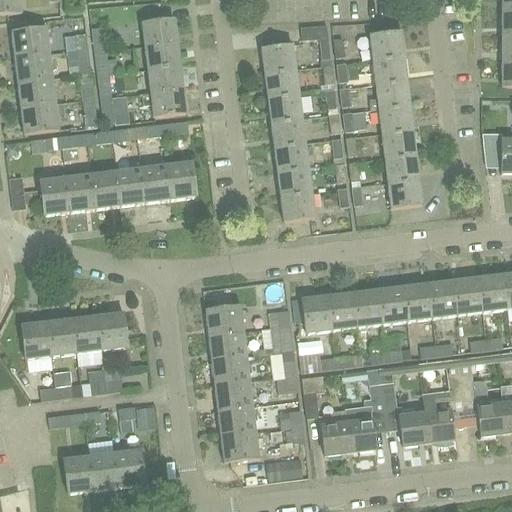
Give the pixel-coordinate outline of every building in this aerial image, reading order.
[(0,0),(0,17),(22,17),(20,0),(0,0)] [(511,12),(511,0),(502,0),(502,13),(511,12)] [(511,38),(511,12),(502,13),(502,38),(511,38)] [(142,25),(145,49),(177,45),(174,21),(142,25)] [(319,42),(322,62),(331,61),(327,28),(300,30),(302,43),(319,42)] [(91,30),(94,55),(106,54),(103,29),(91,30)] [(12,35),(15,61),(50,57),(47,31),(12,35)] [(369,39),(372,63),(404,59),(401,35),(369,39)] [(74,37),(76,53),(88,52),(86,36),(74,37)] [(511,63),(511,38),(502,38),(502,63),(511,63)] [(333,42),(336,61),(345,60),(343,41),(333,42)] [(180,69),(177,45),(145,49),(148,73),(180,69)] [(261,52),(264,76),(296,72),(293,48),(261,52)] [(90,68),(88,52),(76,53),(78,69),(90,68)] [(118,76),(117,61),(107,62),(106,54),(94,55),(97,79),(109,77),(118,76)] [(53,81),(50,57),(15,61),(18,86),(53,81)] [(407,84),(404,59),(372,63),(375,88),(407,84)] [(511,88),(511,63),(502,63),(502,89),(511,88)] [(345,66),(336,67),(339,86),(348,85),(345,66)] [(322,68),(324,87),(334,86),(332,67),(322,68)] [(183,93),(180,69),(148,73),(151,96),(142,97),(142,98),(183,93)] [(299,97),(296,72),(264,76),(268,101),(299,97)] [(112,102),(109,77),(97,79),(100,103),(112,102)] [(56,108),(53,81),(18,86),(21,112),(56,108)] [(410,109),(407,84),(375,88),(377,102),(369,103),(370,114),(378,113),(410,109)] [(80,87),(83,105),(95,103),(93,85),(80,87)] [(349,90),(339,91),(342,110),(351,109),(349,90)] [(325,93),(329,119),(338,117),(335,92),(325,93)] [(186,116),(183,93),(142,98),(143,108),(152,107),(154,121),(186,116)] [(302,122),(299,97),(268,101),(271,126),(302,122)] [(115,126),(112,102),(100,103),(103,127),(115,126)] [(97,117),(95,103),(83,105),(84,119),(97,117)] [(59,133),(56,108),(21,112),(24,137),(59,133)] [(413,134),(410,109),(378,113),(382,137),(413,134)] [(352,115),(342,116),(345,135),(355,133),(352,115)] [(341,136),(338,117),(329,119),(331,137),(341,136)] [(305,147),(302,122),(271,126),(274,151),(305,147)] [(187,123),(161,126),(163,139),(188,135),(187,123)] [(163,139),(161,126),(136,129),(137,142),(138,142),(139,151),(163,147),(161,139),(163,139)] [(137,142),(136,129),(111,132),(112,145),(137,142)] [(112,145),(111,132),(95,134),(96,147),(112,145)] [(416,158),(413,134),(382,137),(385,162),(416,158)] [(511,176),(511,140),(501,141),(501,136),(482,136),(484,152),(502,152),(502,176),(511,176)] [(77,137),(60,139),(61,151),(78,149),(77,137)] [(61,151),(60,139),(31,143),(32,156),(47,155),(48,153),(61,151)] [(345,141),(348,159),(357,158),(355,139),(345,141)] [(331,142),(333,161),(343,160),(341,141),(331,142)] [(308,172),(305,147),(274,151),(277,176),(308,172)] [(419,183),(416,158),(385,162),(388,187),(419,183)] [(192,164),(166,168),(171,203),(196,199),(192,164)] [(364,164),(358,164),(348,165),(352,191),(361,190),(360,181),(365,181),(364,164)] [(335,167),(337,186),(346,185),(344,166),(335,167)] [(171,203),(166,168),(141,171),(145,206),(171,203)] [(145,206),(141,171),(116,174),(120,209),(145,206)] [(312,197),(308,172),(277,176),(280,201),(312,197)] [(120,209),(116,174),(90,177),(95,212),(120,209)] [(95,212),(90,177),(65,180),(69,215),(95,212)] [(69,215),(65,180),(40,184),(44,218),(69,215)] [(422,208),(419,183),(388,187),(391,212),(422,208)] [(337,191),(339,210),(349,209),(347,190),(337,191)] [(363,208),(361,190),(352,191),(354,209),(363,208)] [(315,221),(312,197),(280,201),(284,225),(315,221)] [(511,274),(503,276),(508,311),(511,310),(511,274)] [(508,311),(503,276),(478,279),(482,314),(508,311)] [(482,314),(478,279),(453,282),(457,317),(482,314)] [(457,317),(453,282),(428,285),(432,320),(457,317)] [(432,320),(428,285),(403,288),(407,323),(432,320)] [(407,323),(403,288),(377,291),(382,326),(407,323)] [(382,326),(377,291),(352,294),(356,329),(382,326)] [(356,329),(352,294),(327,297),(331,332),(356,329)] [(331,332),(327,297),(302,301),(306,335),(331,332)] [(206,312),(209,337),(244,333),(241,308),(206,312)] [(268,315),(270,330),(291,327),(289,312),(268,315)] [(124,314),(98,317),(102,352),(128,349),(124,314)] [(102,352),(98,317),(73,320),(77,355),(102,352)] [(77,355),(73,320),(47,323),(51,358),(77,355)] [(51,358),(47,323),(22,326),(26,361),(51,358)] [(293,354),(291,327),(270,330),(273,350),(257,352),(257,353),(250,354),(250,359),(293,354)] [(247,358),(244,333),(209,337),(212,363),(247,358)] [(501,340),(486,341),(487,353),(502,351),(501,340)] [(487,353),(486,341),(469,343),(471,355),(487,353)] [(451,345),(435,347),(437,359),(452,357),(451,345)] [(437,359),(435,347),(419,349),(421,361),(437,359)] [(401,352),(385,354),(386,365),(403,363),(401,352)] [(336,371),(334,360),(320,361),(319,354),(303,356),(298,357),(300,376),(336,371)] [(386,365),(385,354),(360,357),(361,368),(386,365)] [(511,354),(497,356),(498,365),(511,362),(511,354)] [(506,436),(501,389),(500,389),(502,406),(488,408),(486,388),(484,386),(482,384),(479,384),(472,384),(470,368),(498,365),(497,356),(457,361),(463,412),(477,410),(481,439),(506,436)] [(361,368),(360,357),(334,360),(336,371),(361,368)] [(250,384),(247,358),(212,363),(215,388),(250,384)] [(450,413),(463,412),(457,361),(419,366),(420,374),(446,371),(449,394),(422,397),(428,446),(454,442),(450,413)] [(283,364),(284,380),(296,378),(294,363),(283,364)] [(420,374),(419,366),(379,371),(380,379),(420,374)] [(103,372),(104,384),(106,384),(108,396),(123,394),(120,370),(103,372)] [(371,414),(384,412),(381,387),(380,379),(379,371),(367,372),(369,389),(368,389),(370,402),(364,403),(365,411),(345,414),(350,456),(376,452),(371,414)] [(73,400),(71,388),(70,378),(54,380),(55,390),(57,402),(73,400)] [(296,378),(284,380),(275,381),(278,398),(298,395),(296,378)] [(306,422),(319,420),(316,396),(325,395),(323,378),(301,381),(306,422)] [(108,396),(106,384),(104,384),(89,386),(91,398),(108,396)] [(253,409),(250,384),(215,388),(218,413),(253,409)] [(428,446),(422,397),(424,416),(414,418),(413,411),(401,412),(400,410),(396,410),(393,385),(381,387),(384,412),(387,434),(401,433),(403,449),(428,446)] [(511,403),(510,388),(501,389),(506,436),(511,435),(511,403)] [(57,402),(55,390),(39,392),(41,404),(57,402)] [(135,409),(118,411),(120,423),(137,421),(135,409)] [(256,435),(253,409),(218,413),(221,439),(256,435)] [(100,413),(85,415),(86,427),(101,425),(100,413)] [(301,413),(288,414),(289,420),(285,421),(286,429),(281,429),(282,432),(290,432),(290,431),(302,429),(301,413)] [(350,456),(345,414),(319,417),(324,459),(350,456)] [(86,427),(85,415),(47,420),(49,431),(86,427)] [(304,445),(302,429),(290,431),(290,432),(292,447),(304,445)] [(259,460),(256,435),(221,439),(224,464),(259,460)] [(140,451),(115,454),(119,489),(144,486),(140,451)] [(119,489),(115,454),(90,457),(94,492),(119,489)] [(94,492),(90,457),(64,460),(65,469),(53,470),(57,491),(67,489),(68,495),(94,492)]
